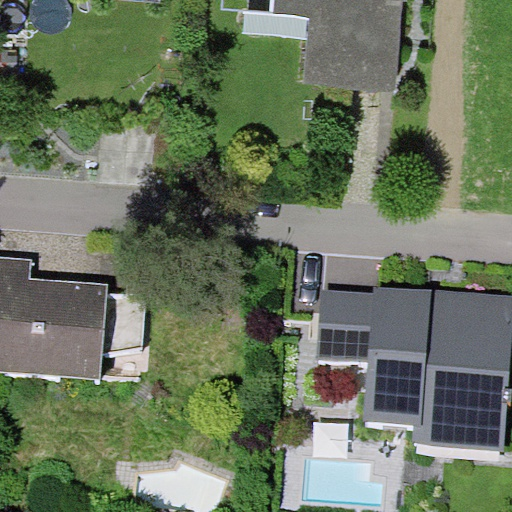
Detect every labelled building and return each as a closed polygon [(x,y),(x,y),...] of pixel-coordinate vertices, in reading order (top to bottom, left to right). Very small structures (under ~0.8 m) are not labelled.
[(220,0),(220,4),(308,10),(304,76),(396,83),(401,0),(220,0)] [(31,259),(0,256),(0,372),(102,379),(103,352),(107,293),(107,282),(30,277),(31,259)] [(177,262),(129,260),(128,294),(145,294),(176,295),(177,262)] [(128,294),(107,293),(103,352),(141,348),(145,294),(128,294)] [(499,432),(506,306),(322,296),(318,361),(372,364),(368,424),(499,432)]
